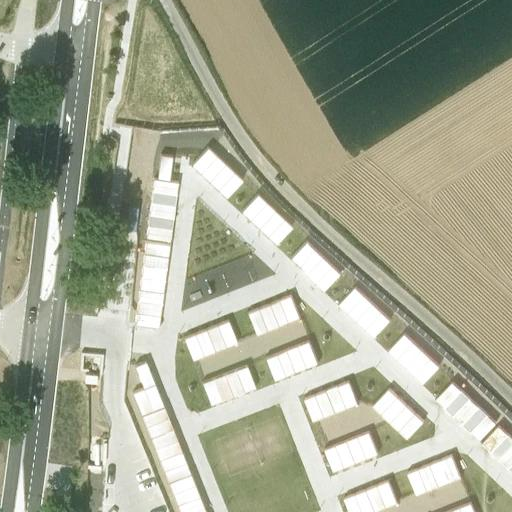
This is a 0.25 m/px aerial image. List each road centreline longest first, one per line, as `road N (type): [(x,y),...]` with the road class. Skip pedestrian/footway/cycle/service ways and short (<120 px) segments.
road 1 (tertiary): [(53,327),(95,0)]
road 2 (tertiary): [(70,0),(31,325)]
road 3 (tertiary): [(31,325),(21,438),(27,454)]
road 4 (tertiary): [(27,454),(53,327)]
